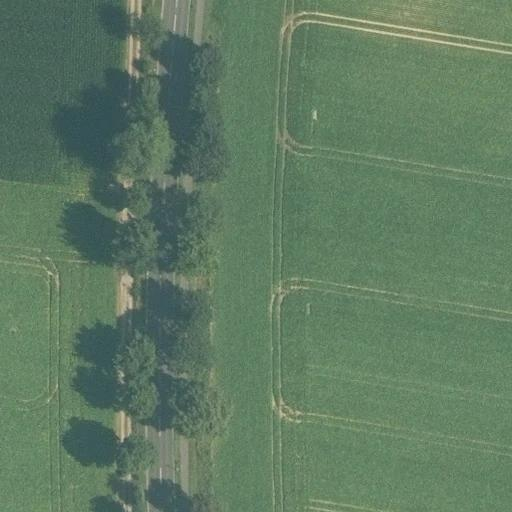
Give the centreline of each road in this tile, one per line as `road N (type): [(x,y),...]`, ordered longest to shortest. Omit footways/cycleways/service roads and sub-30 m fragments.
road 1 (tertiary): [(166,511),(166,306),(183,0)]
road 2 (track): [(140,0),(131,310),(137,511)]
